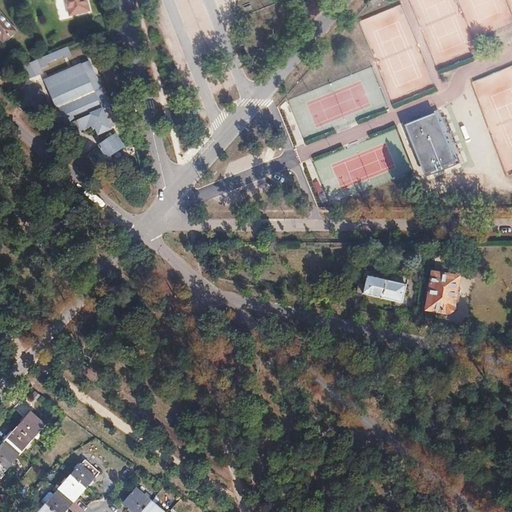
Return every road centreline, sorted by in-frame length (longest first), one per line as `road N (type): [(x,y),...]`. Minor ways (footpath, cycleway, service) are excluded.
road 1 (unknown): [(305,511),(156,424),(44,340),(0,294)]
road 2 (residential): [(511,225),(140,227)]
road 3 (residential): [(217,292),(477,511)]
road 4 (residential): [(217,292),(511,364)]
road 5 (residential): [(166,197),(342,0)]
road 6 (residential): [(243,511),(188,268)]
road 7 (residential): [(0,391),(140,227)]
road 8 (unclassified): [(119,0),(166,197)]
road 9 (residential): [(0,114),(140,227)]
road 10 (residential): [(140,227),(0,223)]
